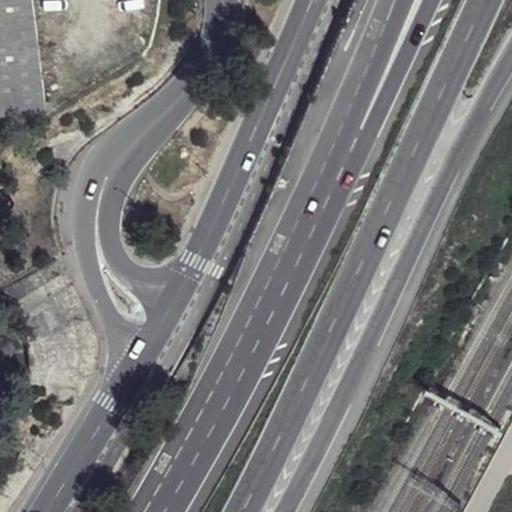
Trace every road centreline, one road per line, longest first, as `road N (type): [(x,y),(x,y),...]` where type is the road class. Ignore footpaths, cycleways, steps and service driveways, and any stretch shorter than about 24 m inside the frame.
road 1 (motorway): [(422,0),(303,252),(163,511)]
road 2 (motorway): [(384,0),(216,366),(132,511)]
road 3 (motorway): [(237,511),(482,0)]
road 4 (motorway): [(285,511),(511,53)]
road 5 (secondary): [(172,297),(307,0)]
road 6 (tertiary): [(221,0),(210,45),(193,70),(94,179)]
road 7 (tertiary): [(94,179),(82,228),(87,266),(109,323),(140,364)]
road 8 (secondary): [(47,511),(140,364)]
road 9 (tertiary): [(172,297),(111,255),(94,179)]
